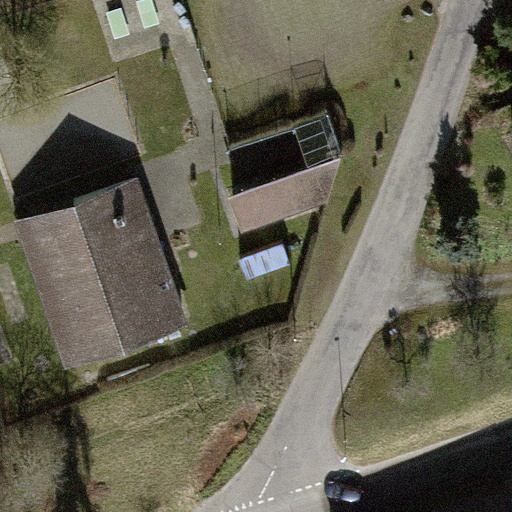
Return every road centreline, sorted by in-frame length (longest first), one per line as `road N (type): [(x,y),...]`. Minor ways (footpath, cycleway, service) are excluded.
road 1 (unclassified): [(473,0),(410,191),(262,511)]
road 2 (unclassified): [(305,511),(511,436)]
